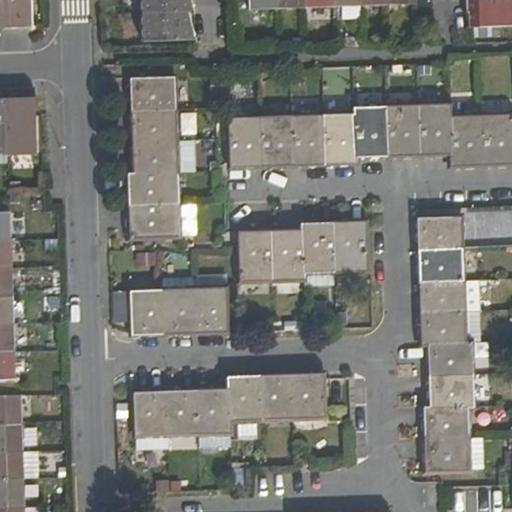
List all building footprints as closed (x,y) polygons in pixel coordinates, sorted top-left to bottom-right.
[(6,0),(7,25),(22,24),(31,24),(30,0),(6,0)] [(139,0),(140,13),(194,12),(194,2),(193,0),(139,0)] [(248,0),(248,11),(277,10),(276,0),(248,0)] [(276,0),(277,10),(305,9),(304,0),(276,0)] [(304,0),(305,9),(334,8),(333,0),(304,0)] [(333,0),(334,8),(360,8),(360,0),(333,0)] [(511,26),(511,0),(505,0),(467,1),(468,12),(468,28),(511,26)] [(194,24),(194,12),(140,13),(141,41),(195,40),(194,24)] [(174,76),(129,78),(130,110),(175,109),(174,76)] [(0,158),(14,158),(12,94),(2,94),(0,94),(0,158)] [(39,157),(42,96),(19,94),(12,94),(14,158),(39,157)] [(415,105),(417,157),(431,156),(447,156),(447,114),(446,104),(415,105)] [(384,106),(385,157),(399,157),(417,157),(415,105),(384,106)] [(354,112),(355,158),(371,158),(385,157),(384,106),(354,107),(354,112)] [(131,141),(176,141),(175,109),(130,110),(131,141)] [(511,111),(480,113),(481,166),(498,165),(511,164),(511,111)] [(324,113),(326,166),(342,166),(355,166),(355,158),(354,112),(324,113)] [(291,114),(293,167),(312,167),(326,166),(324,113),(291,114)] [(447,114),(447,156),(448,167),(465,166),(481,166),(480,113),(447,114)] [(259,115),(260,168),(279,167),(293,167),(291,114),(259,115)] [(259,115),(228,117),(229,168),(243,168),(260,168),(259,115)] [(131,172),(177,171),(176,141),(131,141),(131,172)] [(126,204),(178,202),(177,171),(131,172),(126,173),(126,204)] [(184,232),(198,232),(197,200),(183,201),(184,232)] [(179,233),(178,202),(126,204),(127,235),(179,233)] [(511,209),(467,210),(468,243),(511,241),(511,209)] [(0,240),(10,240),(9,212),(0,212),(0,240)] [(462,217),(417,218),(417,237),(418,250),(462,248),(462,217)] [(350,222),(332,222),(334,273),(366,272),(365,221),(350,222)] [(300,224),(300,229),(302,275),(334,273),(332,222),(321,223),(300,224)] [(270,230),(272,282),(302,280),(302,275),(300,229),(285,230),(270,230)] [(253,231),(239,231),(241,283),(272,282),(270,230),(253,231)] [(14,258),(27,257),(25,238),(12,239),(14,258)] [(0,266),(11,266),(10,240),(0,240),(0,266)] [(462,248),(418,250),(418,267),(418,282),(463,281),(478,280),(477,247),(462,248)] [(0,294),(12,295),(11,266),(0,266),(0,294)] [(463,281),(418,282),(419,297),(419,312),(464,310),(478,310),(478,280),(463,281)] [(224,286),(193,287),(195,332),(214,331),(227,331),(225,286),(224,286)] [(195,332),(193,287),(161,288),(163,333),(180,333),(195,332)] [(129,290),(130,334),(149,334),(163,333),(161,288),(129,290)] [(0,322),(13,323),(12,295),(0,294),(0,322)] [(420,345),(426,345),(464,343),(464,310),(419,312),(419,328),(420,345)] [(0,351),(14,351),(13,323),(0,322),(0,351)] [(427,376),(474,375),(474,342),(464,343),(426,345),(427,365),(427,376)] [(0,379),(14,379),(14,351),(0,351),(0,379)] [(291,374),(293,420),(322,419),(320,373),(305,374),(291,374)] [(262,421),(293,420),(291,374),(279,375),(261,375),(262,421)] [(228,423),(262,421),(261,375),(251,376),(226,377),(227,389),(228,423)] [(428,408),(467,406),(475,406),(474,375),(427,376),(427,391),(428,408)] [(57,395),(66,395),(65,378),(57,378),(57,395)] [(229,435),(228,423),(227,389),(215,390),(196,390),(198,436),(229,435)] [(166,437),(198,436),(196,390),(178,391),(164,392),(166,437)] [(166,437),(164,392),(152,392),(133,393),(134,438),(166,437)] [(0,423),(18,423),(16,395),(0,395),(0,423)] [(423,439),(468,437),(467,406),(428,408),(422,407),(422,424),(423,439)] [(0,451),(19,451),(18,423),(0,423),(0,451)] [(469,470),(468,437),(423,439),(423,457),(423,472),(469,470)] [(0,478),(20,478),(19,451),(0,451),(0,478)] [(0,505),(21,505),(20,478),(0,478),(0,505)]
